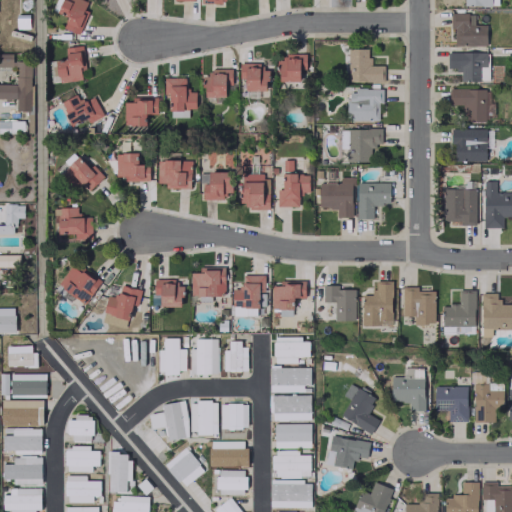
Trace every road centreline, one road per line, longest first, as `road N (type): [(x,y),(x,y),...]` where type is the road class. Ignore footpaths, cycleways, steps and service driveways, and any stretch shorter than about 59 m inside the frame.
road 1 (residential): [(143,233),(511,259)]
road 2 (residential): [(140,41),(314,20),(420,22)]
road 3 (residential): [(420,0),(420,252)]
road 4 (residential): [(44,342),(191,511)]
road 5 (residential): [(261,511),(261,339)]
road 6 (residential): [(119,428),(159,395),(181,388),(261,387)]
road 7 (residential): [(55,511),(57,420),(82,387)]
